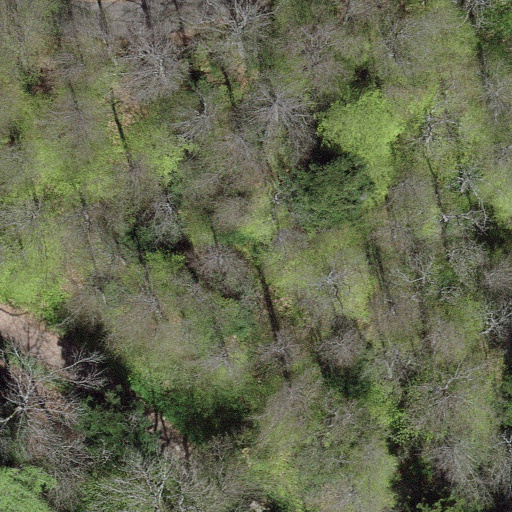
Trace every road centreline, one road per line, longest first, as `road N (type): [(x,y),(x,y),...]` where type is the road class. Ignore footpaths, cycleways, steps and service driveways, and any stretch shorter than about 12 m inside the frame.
road 1 (track): [(252,511),(44,335),(0,307)]
road 2 (unclassified): [(0,6),(145,21),(220,0)]
